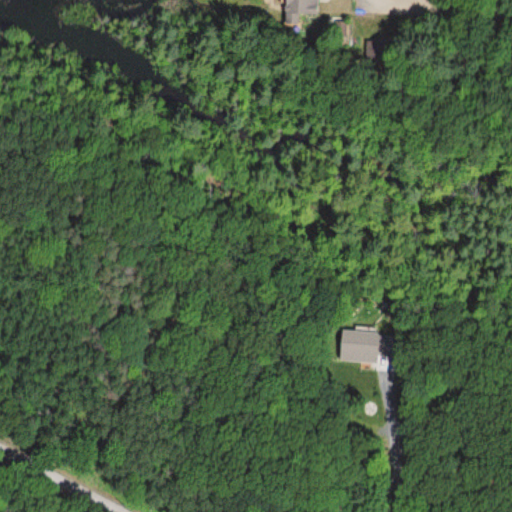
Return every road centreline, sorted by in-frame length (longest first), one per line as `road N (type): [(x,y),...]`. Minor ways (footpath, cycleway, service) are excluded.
road 1 (residential): [(511,3),(365,0)]
road 2 (residential): [(123,511),(0,446)]
